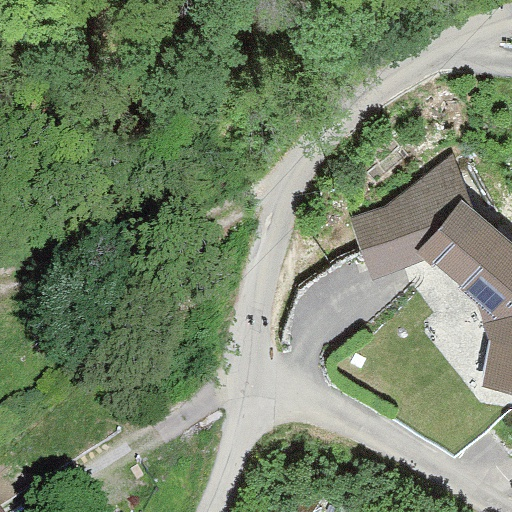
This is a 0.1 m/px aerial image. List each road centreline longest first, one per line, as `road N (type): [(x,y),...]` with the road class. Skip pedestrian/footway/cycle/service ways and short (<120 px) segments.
road 1 (residential): [(511,17),(449,44),(347,111),(304,160),(256,290),(253,377)]
road 2 (residential): [(509,511),(334,410),(253,377)]
road 3 (residential): [(253,377),(237,450),(205,511)]
